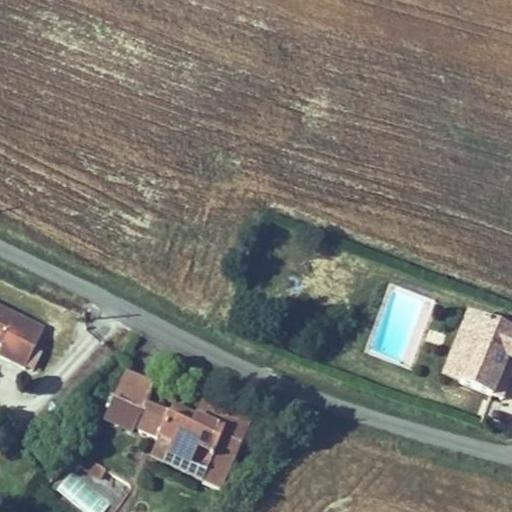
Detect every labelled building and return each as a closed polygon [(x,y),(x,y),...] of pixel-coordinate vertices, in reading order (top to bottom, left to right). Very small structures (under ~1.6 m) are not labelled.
[(0,301),(0,339),(3,341),(17,310),(0,301)] [(17,310),(3,341),(0,347),(0,354),(25,366),(45,323),(17,310)] [(511,324),(472,310),(456,352),(470,357),(463,377),(496,389),(501,375),(511,378),(511,375),(511,324)] [(470,357),(456,352),(449,372),(463,377),(470,357)] [(147,395),(155,379),(126,366),(103,417),(132,430),(135,424),(147,395)] [(192,415),(200,397),(177,387),(169,405),(192,415)] [(156,434),(169,405),(147,395),(135,424),(156,434)] [(221,483),(250,419),(200,397),(192,415),(169,405),(156,434),(149,451),(221,483)] [(100,476),(106,464),(88,455),(82,466),(100,476)]
